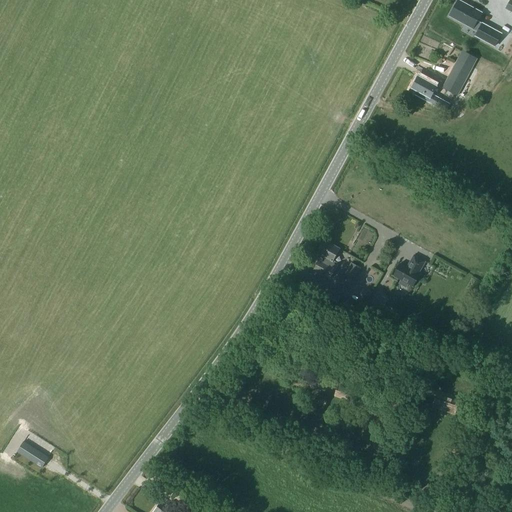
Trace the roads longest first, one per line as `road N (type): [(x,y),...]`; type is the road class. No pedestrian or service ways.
road 1 (tertiary): [(103,511),(231,341),(426,0)]
road 2 (unknown): [(189,399),(358,465),(433,511)]
road 3 (unknown): [(347,144),(511,225)]
